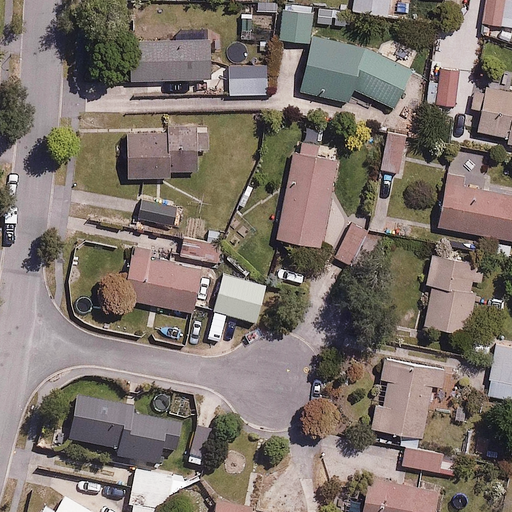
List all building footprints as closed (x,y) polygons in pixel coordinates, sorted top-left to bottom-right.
[(511,0),(487,0),(484,19),(511,23),(511,0)] [(284,36),(312,38),(304,87),(351,99),(355,85),(395,105),(415,66),(369,43),(313,32),(315,4),(286,3),(284,36)] [(277,9),(254,9),(253,37),(277,37),(277,9)] [(212,36),(141,39),(142,77),(214,74),(212,36)] [(461,68),(432,67),(430,100),(459,101),(461,68)] [(268,73),(222,74),(222,93),(268,92),(268,73)] [(511,139),(511,93),(478,86),(474,105),(484,107),(480,125),(509,131),(507,138),(511,139)] [(209,127),(131,130),(132,173),(171,172),(171,167),(200,166),(199,146),(210,146),(209,127)] [(405,134),(383,130),(378,165),(400,168),(405,134)] [(339,157),(293,149),(277,233),(323,242),(339,157)] [(511,189),(449,179),(441,224),(511,236),(511,189)] [(178,204),(145,195),(139,215),(173,224),(178,204)] [(372,224),(353,215),(335,252),(354,262),(372,224)] [(157,231),(141,227),(125,294),(192,310),(203,267),(152,254),(157,231)] [(223,244),(186,236),(183,252),(220,260),(223,244)] [(485,265),(477,264),(479,257),(438,251),(427,320),(468,326),(475,280),(482,281),(485,265)] [(267,281),(224,269),(213,306),(257,318),(267,281)] [(511,342),(498,341),(490,392),(511,395),(511,342)] [(445,384),(448,368),(384,356),(372,423),(424,433),(433,382),(445,384)] [(135,404),(99,397),(94,417),(85,415),(82,432),(91,434),(90,440),(118,445),(116,453),(159,462),(168,420),(133,413),(135,404)] [(460,455),(408,443),(404,463),(456,475),(460,455)] [(179,489),(181,472),(137,469),(132,511),(168,511),(171,488),(179,489)] [(434,511),(440,488),(370,474),(362,511),(434,511)] [(101,511),(68,492),(57,511),(45,504),(40,511),(101,511)] [(203,511),(283,511),(220,500),(218,510),(205,507),(203,511)]
